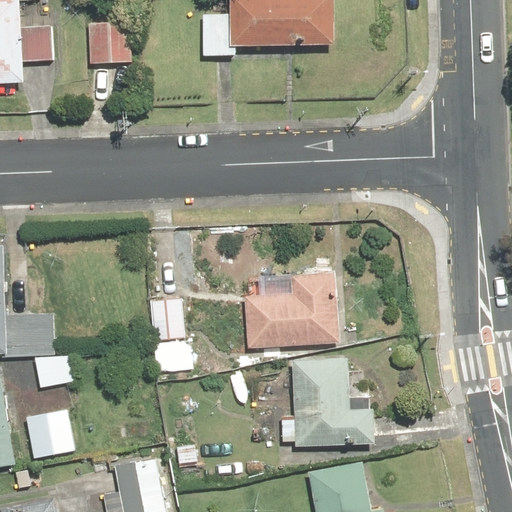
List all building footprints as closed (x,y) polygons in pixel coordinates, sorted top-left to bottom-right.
[(30,0),(0,0),(0,82),(33,82),(32,60),(57,60),(56,17),(30,17),(30,0)] [(236,0),(236,9),(209,9),(209,55),(246,54),(246,43),(343,42),(342,0),(236,0)] [(92,18),(93,66),(138,65),(138,18),(92,18)] [(0,354),(16,354),(15,239),(0,239),(0,354)] [(247,290),(248,343),(348,341),(347,271),(283,272),(283,290),(247,290)] [(188,293),(150,294),(151,340),(189,340),(188,293)] [(356,353),(297,354),(298,410),(286,410),(286,446),(384,444),(383,404),(357,404),(356,353)] [(91,358),(60,357),(40,356),(46,389),(90,381),(91,358)] [(7,363),(0,363),(0,465),(22,462),(7,363)] [(32,413),(38,455),(81,449),(75,407),(32,413)] [(119,454),(128,511),(175,511),(166,447),(119,454)] [(368,460),(314,468),(320,511),(391,511),(390,504),(375,506),(368,460)] [(65,511),(63,496),(6,505),(7,511),(65,511)]
